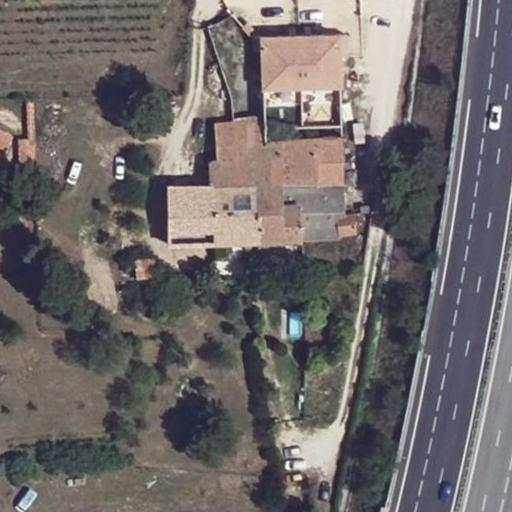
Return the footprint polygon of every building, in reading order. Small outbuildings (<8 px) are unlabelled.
[(338,34),(260,36),(262,87),(339,85),(338,34)] [(248,116),(234,117),(234,121),(235,157),(244,158),(245,181),(259,241),(338,239),(337,234),(356,233),(355,213),(345,213),(342,138),(268,140),(266,127),(249,127),(248,116)] [(217,158),(235,157),(234,121),(216,122),(217,158)] [(0,160),(13,136),(0,129),(0,160)] [(213,183),(245,181),(244,158),(235,157),(217,158),(211,158),(213,183)] [(217,242),(259,241),(245,181),(213,183),(217,242)] [(168,245),(217,242),(213,183),(168,186),(168,245)] [(259,241),(217,242),(218,259),(259,256),(259,241)] [(129,258),(130,278),(156,276),(154,257),(129,258)]
